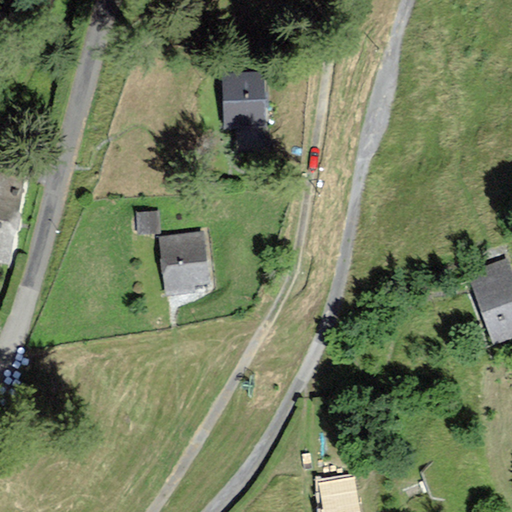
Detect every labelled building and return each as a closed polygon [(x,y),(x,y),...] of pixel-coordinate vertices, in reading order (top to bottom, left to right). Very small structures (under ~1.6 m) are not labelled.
[(226,74),(227,128),(239,128),(240,147),(258,147),(258,127),(266,127),(265,74),(226,74)] [(25,175),(0,170),(0,262),(11,264),(25,175)] [(158,214),(138,215),(139,231),(158,230),(158,214)] [(201,234),(163,238),(168,291),(207,287),(201,234)] [(486,280),(473,285),(494,341),(511,333),(511,276),(506,261),(482,270),(486,280)] [(357,511),(353,476),(316,481),(320,511),(357,511)]
